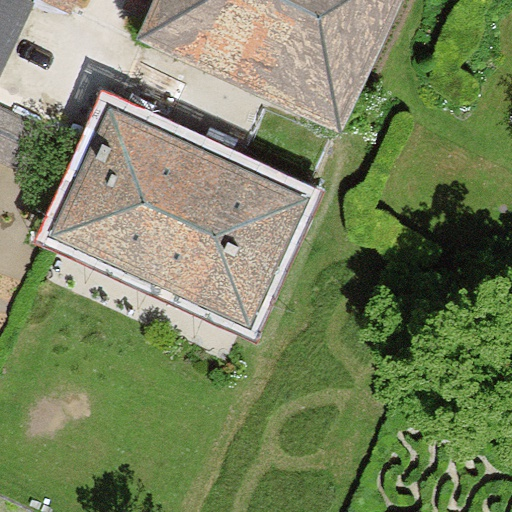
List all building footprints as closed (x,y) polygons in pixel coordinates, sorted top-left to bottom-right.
[(17,0),(0,0),(0,81),(35,8),(17,0)] [(48,0),(72,11),(77,0),(48,0)] [(354,132),(413,0),(177,0),(158,43),(354,132)] [(0,147),(14,154),(34,109),(0,93),(0,147)] [(309,210),(123,124),(71,239),(257,324),(309,210)]
